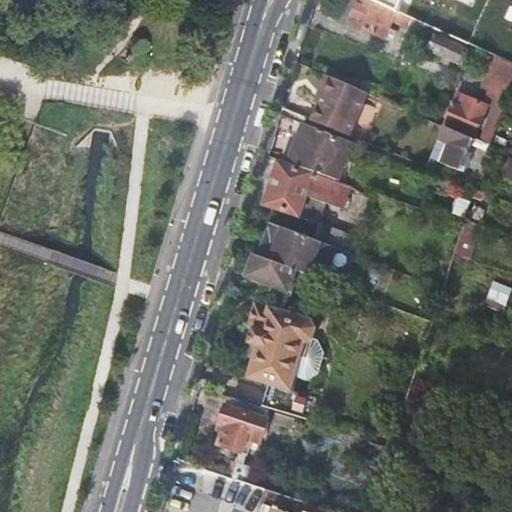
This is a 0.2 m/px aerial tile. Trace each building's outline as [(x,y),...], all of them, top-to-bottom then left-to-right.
[(425,39),(430,27),(378,4),(368,0),(362,0),(352,24),(386,39),(393,22),(411,29),(409,32),(425,39)] [(466,60),(472,35),(437,26),(431,52),(466,60)] [(511,92),(511,63),(497,57),(492,68),(502,72),(495,93),(500,96),(509,99),(511,92)] [(368,94),(328,77),(321,94),(325,96),(321,106),(315,121),(347,134),(351,135),(367,97),(368,94)] [(317,104),(321,106),(325,96),(321,94),(317,104)] [(500,96),(483,143),(492,147),(494,142),(509,102),(509,99),(500,96)] [(479,136),(491,107),(470,98),(466,108),(456,105),(448,123),(479,136)] [(340,181),(355,143),(310,125),(295,165),(340,181)] [(474,146),(491,152),(492,147),(483,143),(447,128),(442,138),(433,158),(466,172),(473,158),(469,156),(474,146)] [(278,209),(271,225),(338,249),(353,255),(359,239),(321,225),(329,205),(349,211),(351,205),(347,204),(352,188),(281,163),(267,204),(278,209)] [(455,253),(470,258),(481,227),(466,222),(455,253)] [(331,268),(338,249),(271,225),(259,258),(299,272),(319,279),(323,266),(331,268)] [(267,283),(291,291),(296,280),(299,272),(259,258),(251,277),(267,283)] [(349,299),(352,291),(319,279),(299,272),(296,280),(349,299)] [(511,286),(496,281),(489,299),(506,307),(511,292),(511,286)] [(274,303),(272,308),(286,312),(294,295),(290,294),(291,291),(267,283),(265,288),(274,303)] [(506,307),(489,299),(487,304),(505,311),(506,307)] [(257,359),(256,359),(249,379),(270,385),(264,406),(313,420),(316,411),(320,399),(300,393),(293,391),(294,386),(298,375),(302,363),(308,343),(315,340),(318,328),(313,320),(286,312),(272,308),(259,304),(251,329),(255,330),(250,344),(255,346),(261,348),(257,359)] [(288,428),(292,417),(233,399),(231,407),(228,407),(222,425),(226,427),(220,445),(244,452),(249,438),(262,443),(269,422),(288,428)] [(335,511),(270,491),(264,507),(271,509),(270,511),(335,511)]
